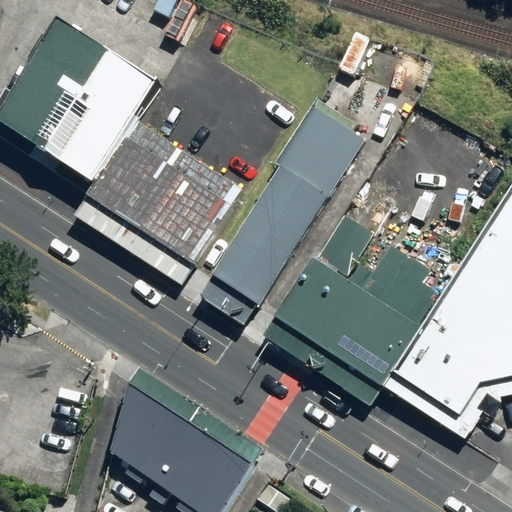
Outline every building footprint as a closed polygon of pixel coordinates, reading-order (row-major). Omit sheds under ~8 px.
[(93,194),(200,264),(247,191),(140,121),(165,79),(66,16),(3,120),(99,183),(93,194)] [(218,275),(263,304),(368,141),(354,132),(359,124),(327,104),(322,110),(319,109),(281,167),(286,170),(218,275)] [(511,205),(403,375),(465,417),(486,384),(511,378),(511,205)] [(283,317),(391,387),(427,331),(421,327),(438,302),(435,299),(439,293),(426,284),(434,271),(393,245),(376,272),(361,262),(389,219),(374,209),(363,225),(349,217),(283,317)] [(200,511),(201,511),(202,511),(227,511),(260,464),(138,384),(116,454),(160,485),(151,498),(165,506),(174,493),(185,501),(179,509),(184,511),(200,511)] [(506,404),(492,395),(484,408),(497,417),(506,404)]
